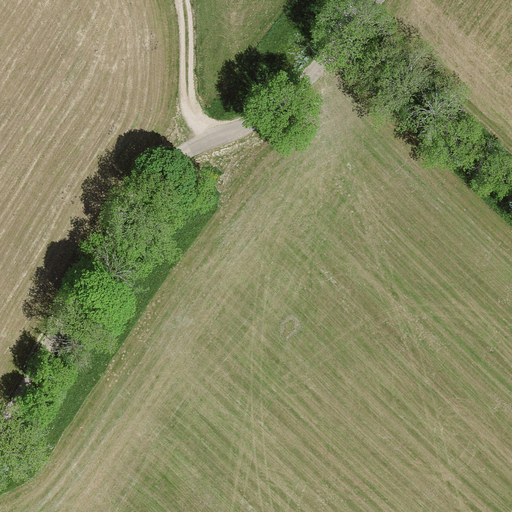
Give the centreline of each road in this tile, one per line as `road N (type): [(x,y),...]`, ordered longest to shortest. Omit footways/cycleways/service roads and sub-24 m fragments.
road 1 (unclassified): [(0,438),(161,170),(290,97),(371,0)]
road 2 (track): [(227,133),(201,117),(190,98),(183,0)]
